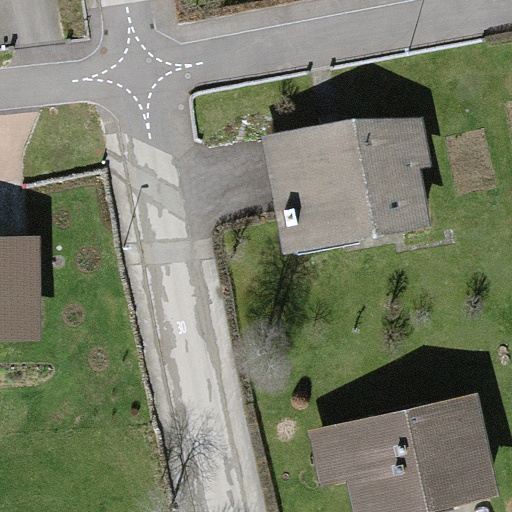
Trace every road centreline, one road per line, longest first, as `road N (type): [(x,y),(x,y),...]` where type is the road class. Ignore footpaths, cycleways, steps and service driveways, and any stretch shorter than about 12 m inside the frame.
road 1 (residential): [(137,72),(233,511)]
road 2 (residential): [(137,72),(509,0)]
road 3 (residential): [(0,86),(137,72)]
